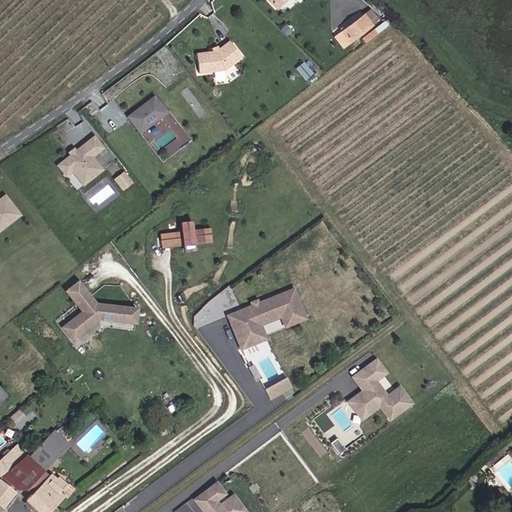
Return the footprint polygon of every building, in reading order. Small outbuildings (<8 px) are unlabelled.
[(348,42),(369,25),(361,15),(340,32),(348,42)] [(213,53),(196,56),(199,74),(222,70),(239,51),(227,40),(218,51),(216,53),(213,53)] [(140,135),(165,115),(153,99),(131,117),(133,119),(129,122),(140,135)] [(169,112),(143,134),(166,160),(192,138),(169,112)] [(99,149),(90,138),(79,147),(88,158),(99,149)] [(88,158),(79,147),(54,167),(62,178),(68,173),(74,180),(83,174),(88,180),(99,171),(88,158)] [(129,183),(121,173),(114,180),(121,189),(129,183)] [(0,230),(18,216),(3,197),(0,199),(0,230)] [(207,242),(205,230),(197,231),(196,223),(184,224),(185,233),(176,234),(177,246),(186,245),(187,248),(187,254),(199,252),(198,247),(198,243),(207,242)] [(177,246),(176,234),(163,235),(165,250),(187,248),(186,245),(177,246)] [(138,324),(140,310),(97,305),(79,283),(69,292),(86,313),(65,329),(75,341),(102,320),(138,324)] [(259,342),(254,328),(284,317),(288,327),(308,320),(297,290),(231,314),(243,348),(259,342)] [(378,362),(367,370),(375,381),(370,384),(372,387),(364,392),(354,400),(367,418),(386,404),(395,418),(410,408),(398,391),(388,399),(376,383),(387,375),(378,362)] [(375,381),(367,370),(354,378),(364,392),(372,387),(370,384),(375,381)] [(271,398),(293,387),(288,377),(266,389),(271,398)] [(16,395),(9,403),(16,409),(23,401),(16,395)] [(362,421),(367,418),(354,400),(350,403),(362,421)] [(9,403),(4,409),(10,415),(16,409),(9,403)] [(4,409),(0,412),(0,416),(5,421),(10,415),(4,409)] [(16,423),(26,416),(20,409),(11,416),(16,423)] [(58,452),(69,442),(55,427),(43,437),(58,452)] [(45,464),(58,452),(43,437),(30,449),(45,464)] [(0,457),(0,473),(1,474),(25,452),(17,444),(0,457)] [(507,457),(511,452),(511,445),(484,472),(487,475),(507,457)] [(1,474),(19,490),(45,464),(30,449),(25,452),(1,474)] [(497,476),(511,491),(511,466),(510,464),(497,476)] [(25,497),(41,511),(70,483),(58,471),(47,482),(44,479),(25,497)] [(0,502),(1,504),(9,496),(12,492),(0,481),(0,502)] [(206,510),(226,494),(219,485),(198,501),(206,510)] [(40,511),(41,511),(25,497),(23,500),(36,511),(40,511)] [(246,511),(247,511),(236,497),(222,508),(223,509),(219,511),(246,511)]
